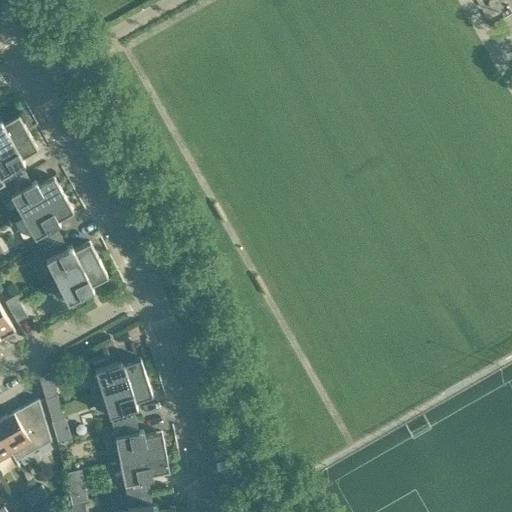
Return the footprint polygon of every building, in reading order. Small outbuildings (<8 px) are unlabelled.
[(3,121),(0,118),(0,117),(0,145),(28,130),(18,113),(3,121)] [(28,130),(0,145),(0,186),(4,184),(26,172),(20,162),(24,160),(22,156),(37,147),(28,130)] [(31,183),(26,172),(4,184),(22,216),(63,193),(53,175),(38,184),(36,180),(31,183)] [(73,210),(63,193),(22,216),(39,247),(61,236),(55,225),(60,222),(58,218),(73,210)] [(67,246),(61,236),(39,247),(56,279),(98,258),(89,240),(74,248),(72,244),(67,246)] [(107,275),(98,258),(56,279),(60,286),(69,304),(83,297),(81,294),(93,287),(91,283),(107,275)] [(4,299),(16,320),(27,314),(15,293),(4,299)] [(0,337),(15,330),(0,303),(0,337)] [(99,382),(102,389),(146,375),(140,357),(123,362),(122,358),(108,362),(107,358),(93,363),(99,382)] [(152,394),(146,375),(102,389),(112,424),(136,418),(132,405),(137,404),(135,399),(152,394)] [(45,397),(52,420),(64,417),(57,394),(45,397)] [(38,397),(14,411),(13,410),(0,417),(0,431),(12,452),(11,452),(15,459),(52,439),(38,397)] [(138,430),(136,418),(112,424),(119,459),(165,450),(161,431),(144,434),(143,429),(138,430)] [(0,431),(0,458),(11,452),(12,452),(0,431)] [(169,469),(165,450),(119,459),(126,494),(150,491),(148,478),(153,477),(152,472),(169,469)] [(263,489),(274,487),(272,476),(262,478),(263,489)] [(41,484),(33,489),(38,499),(47,494),(41,484)] [(38,499),(33,489),(24,494),(30,504),(38,499)] [(152,503),(150,491),(126,494),(128,511),(175,511),(175,506),(157,508),(157,503),(152,503)]
